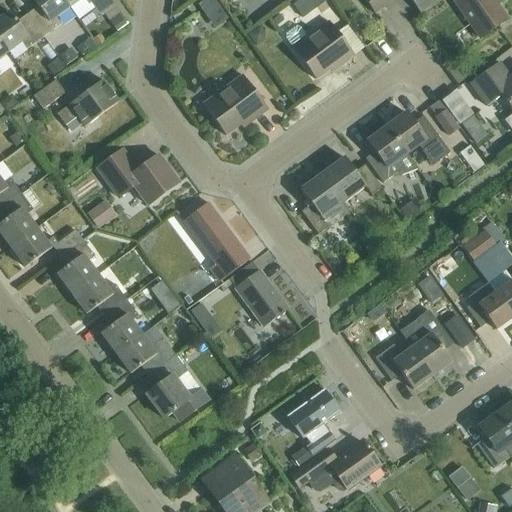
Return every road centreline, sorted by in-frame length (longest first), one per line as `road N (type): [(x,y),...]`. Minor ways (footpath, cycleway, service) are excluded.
road 1 (residential): [(0,297),(162,511)]
road 2 (residential): [(511,360),(403,435),(327,343)]
road 3 (residential): [(250,188),(217,179),(147,90),(154,0)]
road 4 (residential): [(419,62),(250,188)]
